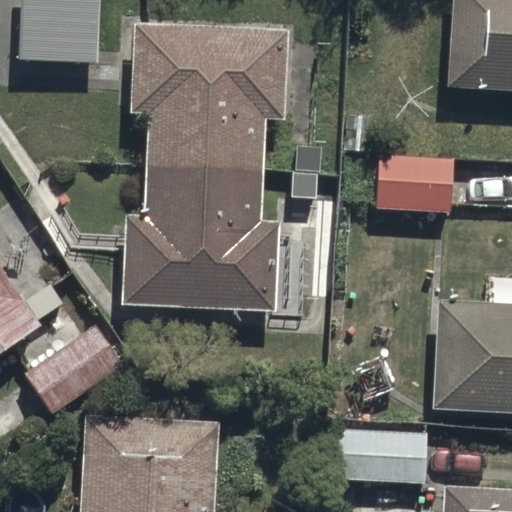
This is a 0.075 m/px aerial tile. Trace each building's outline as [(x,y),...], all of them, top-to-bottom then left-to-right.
[(95,0),(12,0),(11,54),(94,55),(95,0)] [(511,0),(448,0),(444,81),(511,84),(511,0)] [(275,21),(120,24),(121,124),(140,124),(142,198),(107,199),(109,304),(277,301),(275,220),(251,220),(249,98),(277,98),(275,21)] [(324,146),(286,145),(285,193),(323,194),(324,146)] [(450,153),(377,151),(375,205),(448,208),(450,153)] [(0,257),(0,351),(44,320),(0,257)] [(511,409),(511,293),(428,293),(426,409),(511,409)] [(97,320),(20,370),(46,410),(123,360),(97,320)] [(210,511),(214,419),(83,414),(79,511),(210,511)] [(422,481),(425,432),(336,427),(333,476),(422,481)] [(511,511),(511,485),(434,481),(431,511),(511,511)]
